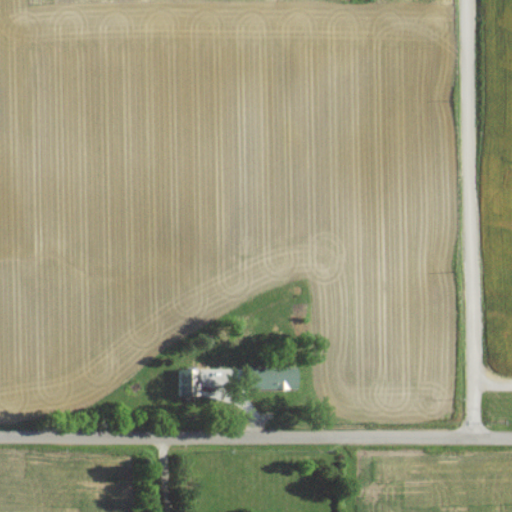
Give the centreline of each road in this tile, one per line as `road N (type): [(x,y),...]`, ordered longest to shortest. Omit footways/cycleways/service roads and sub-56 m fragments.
road 1 (residential): [(0,441),(511,439)]
road 2 (residential): [(472,439),(463,0)]
